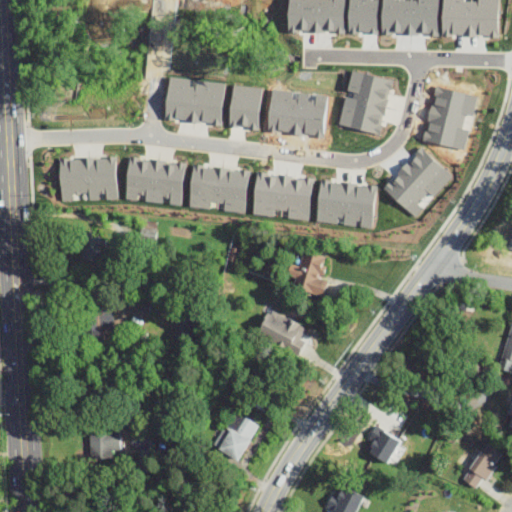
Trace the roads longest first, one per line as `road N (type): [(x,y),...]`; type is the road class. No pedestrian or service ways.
road 1 (secondary): [(29,511),(3,0)]
road 2 (residential): [(10,141),(156,137),(360,161),(394,144),(411,110),(421,58)]
road 3 (tertiary): [(264,511),(481,198),(511,132)]
road 4 (residential): [(511,60),(306,54)]
road 5 (residential): [(162,0),(149,137)]
